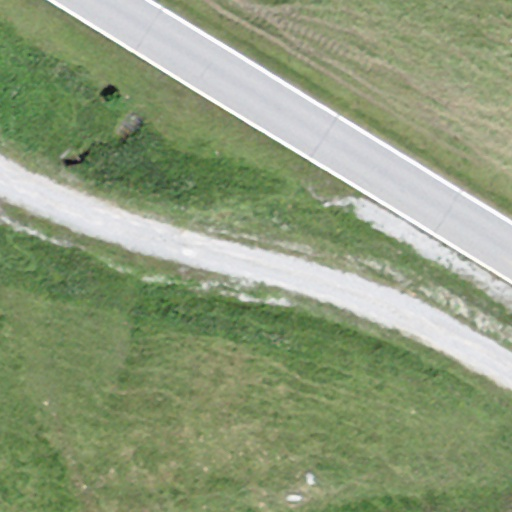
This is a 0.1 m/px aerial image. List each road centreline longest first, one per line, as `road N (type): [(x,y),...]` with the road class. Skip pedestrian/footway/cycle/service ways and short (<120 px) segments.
road 1 (track): [(0,180),(118,232),(275,274),(456,345),(511,384)]
road 2 (unclassified): [(100,0),(511,249)]
